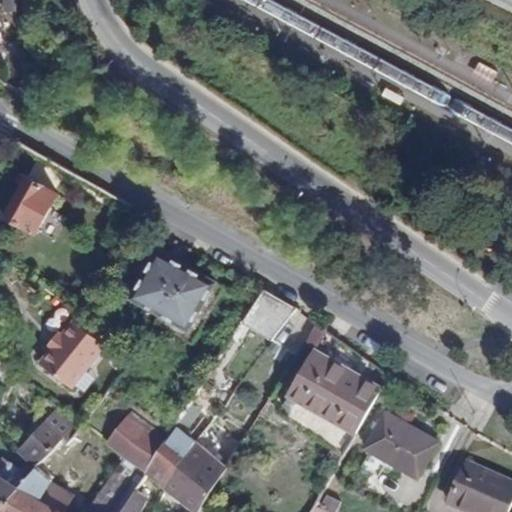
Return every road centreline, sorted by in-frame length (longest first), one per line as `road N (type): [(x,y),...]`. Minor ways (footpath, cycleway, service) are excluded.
road 1 (residential): [(511,405),(0,115)]
road 2 (tertiary): [(511,319),(121,46),(92,0)]
